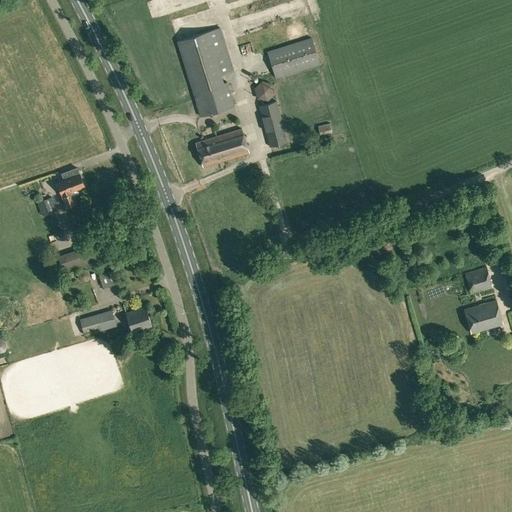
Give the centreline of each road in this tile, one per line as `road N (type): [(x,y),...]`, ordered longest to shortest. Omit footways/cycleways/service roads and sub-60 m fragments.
road 1 (primary): [(253,511),(178,226),(76,0)]
road 2 (unclassified): [(51,0),(109,116),(163,254),(187,329),(191,390),(218,511)]
road 3 (unclassified): [(216,285),(511,169)]
